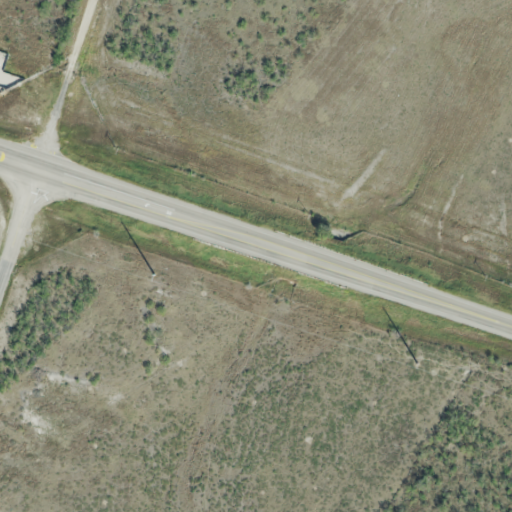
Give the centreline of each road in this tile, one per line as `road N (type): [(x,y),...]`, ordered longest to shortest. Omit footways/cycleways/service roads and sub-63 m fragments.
road 1 (primary): [(511,330),(0,160)]
road 2 (track): [(34,172),(91,0)]
